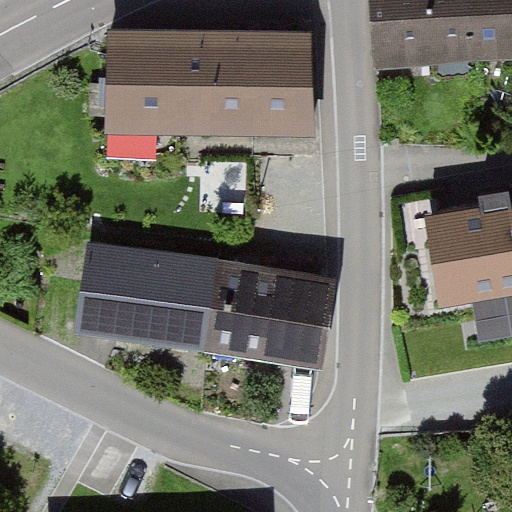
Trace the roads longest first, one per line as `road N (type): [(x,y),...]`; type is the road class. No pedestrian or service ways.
road 1 (unclassified): [(339,474),(190,438),(0,347)]
road 2 (unclassified): [(356,0),(361,328)]
road 3 (unclassified): [(339,474),(354,443),(361,328)]
